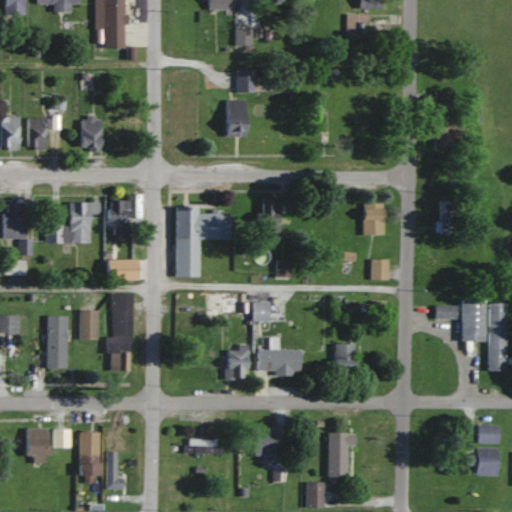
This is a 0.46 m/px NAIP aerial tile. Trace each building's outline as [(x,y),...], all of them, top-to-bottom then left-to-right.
[(22,14),(21,0),(1,0),(2,14),(22,14)] [(34,0),(35,3),(50,3),(50,11),(68,11),(68,3),(77,3),(77,0),(34,0)] [(92,0),(92,28),(100,29),(100,47),(121,48),(121,0),(92,0)] [(376,0),(355,0),(356,8),(376,8),(376,0)] [(343,35),(365,35),(365,14),(343,14),(343,35)] [(249,44),(249,28),(233,28),(233,44),(249,44)] [(234,70),(234,90),(252,90),(252,70),(234,70)] [(450,90),(433,90),(433,111),(450,111),(450,90)] [(243,135),(243,99),(222,99),(222,135),(243,135)] [(126,114),(107,114),(107,147),(126,147),(126,114)] [(16,115),(0,115),(0,148),(16,149),(16,115)] [(98,150),(98,117),(78,117),(78,150),(98,150)] [(462,122),(450,122),(450,117),(431,117),(431,152),(441,152),(441,144),(462,144),(462,122)] [(25,148),(44,148),(44,118),(25,118),(25,148)] [(277,237),(277,196),(256,196),(256,237),(277,237)] [(110,228),(110,234),(126,234),(126,200),(104,200),(104,228),(110,228)] [(453,214),(457,214),(457,200),(436,200),(436,221),(433,221),(433,233),(453,233),(453,214)] [(29,253),(28,238),(22,238),(21,201),(3,202),(3,217),(0,216),(0,237),(15,237),(16,254),(29,253)] [(87,214),(98,214),(98,202),(65,202),(65,242),(87,242),(87,214)] [(195,206),(172,206),(172,276),(195,276),(195,239),(226,239),(226,211),(195,211),(195,206)] [(380,213),(359,213),(359,234),(380,234),(380,213)] [(43,242),(60,242),(60,225),(43,225),(43,242)] [(368,279),(385,279),(385,259),(368,259),(368,279)] [(22,274),(22,260),(2,260),(2,274),(22,274)] [(205,312),(237,312),(237,291),(205,291),(205,312)] [(129,294),(109,294),(109,337),(129,337),(129,294)] [(330,315),(342,315),(341,294),(330,294),(330,315)] [(481,341),(481,300),(458,300),(458,341),(481,341)] [(249,301),(249,320),(266,320),(266,301),(249,301)] [(503,303),(486,303),(486,371),(503,371),(503,303)] [(453,306),(432,306),(432,318),(453,318),(453,306)] [(77,339),(94,339),(94,309),(77,309),(77,339)] [(14,315),(0,314),(0,330),(14,331),(14,315)] [(63,367),(63,315),(44,315),(44,367),(63,367)] [(351,343),(331,343),(331,369),(351,369),(351,343)] [(253,372),(296,372),(296,348),(253,348),(253,372)] [(244,349),(223,349),(223,378),(244,378),(244,349)] [(124,352),(110,352),(110,370),(124,370),(124,352)] [(475,443),(495,443),(495,425),(475,425),(475,443)] [(271,427),(250,427),(250,455),(271,455),(271,427)] [(22,456),(46,456),(46,428),(22,428),(22,456)] [(67,447),(66,428),(51,428),(51,447),(67,447)] [(94,461),(96,461),(96,432),(77,432),(77,479),(94,479),(94,461)] [(345,444),(352,444),(352,433),(324,433),(324,476),(345,476),(345,444)] [(183,453),(220,454),(220,446),(213,446),(213,439),(183,438),(183,453)] [(474,475),(495,475),(495,447),(472,447),(472,455),(463,455),(463,466),(474,466),(474,475)] [(113,478),(113,452),(102,452),(102,489),(121,489),(121,478),(113,478)] [(283,480),(283,466),(271,466),(271,480),(283,480)] [(303,508),(321,508),(321,482),(303,482),(303,508)]
